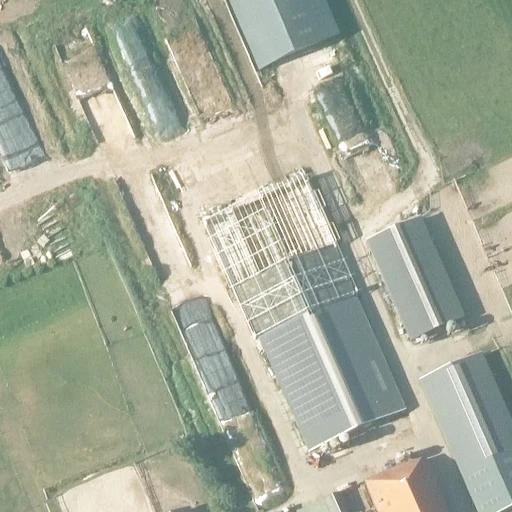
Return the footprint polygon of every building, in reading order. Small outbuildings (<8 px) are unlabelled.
[(225,0),(257,73),(336,39),(319,0),(225,0)] [(164,86),(143,19),(123,25),(144,92),(164,86)] [(193,77),(181,82),(192,110),(235,93),(208,26),(177,38),(193,77)] [(73,53),(86,83),(99,78),(112,109),(129,102),(107,49),(99,53),(95,43),(73,53)] [(390,141),(367,147),(377,186),(400,180),(390,141)] [(304,180),(202,225),(253,341),(257,339),(308,453),(401,412),(373,348),(351,298),(355,296),(304,180)] [(85,193),(57,200),(55,189),(43,191),(48,210),(63,207),(69,233),(93,228),(85,193)] [(462,320),(419,221),(364,245),(408,344),(462,320)] [(38,246),(53,240),(48,227),(33,232),(38,246)] [(275,479),(211,295),(188,304),(252,487),(275,479)] [(504,511),(511,509),(511,436),(477,357),(418,382),(475,511),(504,511)] [(444,511),(423,461),(406,468),(405,465),(363,484),(375,511),(444,511)] [(343,511),(336,496),(320,503),(323,511),(343,511)]
